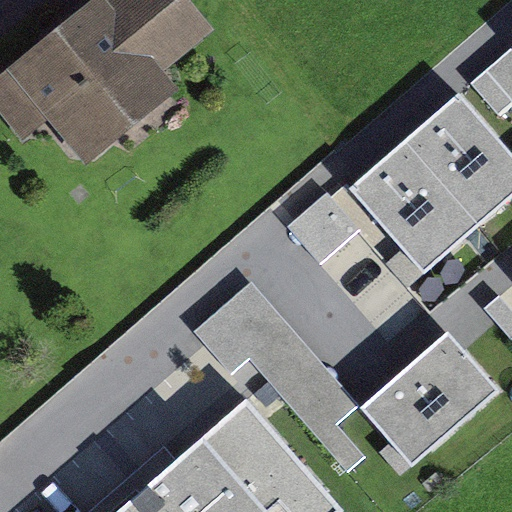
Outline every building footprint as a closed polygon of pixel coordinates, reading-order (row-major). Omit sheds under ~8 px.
[(194,0),(100,0),(0,85),(0,98),(33,137),(54,120),(96,169),(187,92),(170,72),(220,30),(194,0)] [(511,146),(464,92),(354,189),(431,275),(511,203),(511,146)] [(337,189),(296,227),(329,264),(370,226),(337,189)] [(346,424),(365,408),(368,406),(262,280),(202,331),(240,375),(259,359),(356,473),(375,458),(346,424)] [(368,406),(365,408),(415,466),(505,390),(456,332),(368,406)] [(256,397),(120,511),(353,511),(354,511),(256,397)]
